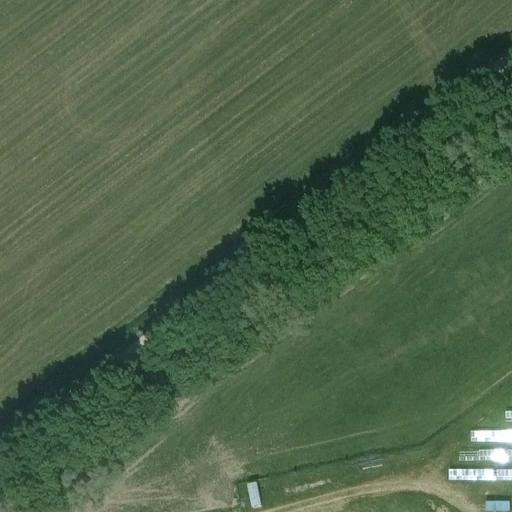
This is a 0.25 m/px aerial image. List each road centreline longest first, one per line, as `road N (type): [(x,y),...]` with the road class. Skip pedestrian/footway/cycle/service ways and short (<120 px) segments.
road 1 (unclassified): [(0,450),(511,61)]
road 2 (track): [(283,511),(401,487),(426,489),(466,511)]
